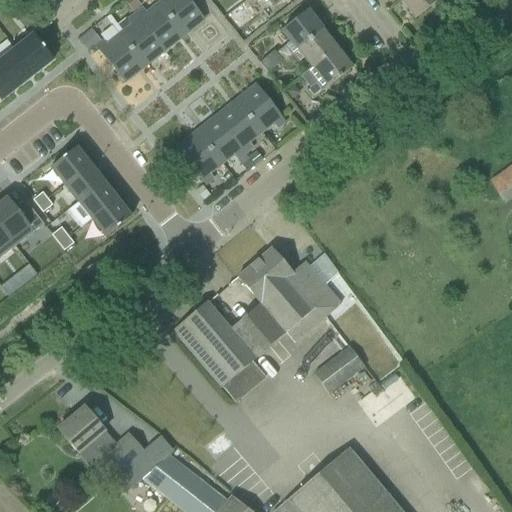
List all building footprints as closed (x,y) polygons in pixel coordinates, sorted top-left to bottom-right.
[(128,0),(124,4),(133,15),(141,8),(134,0),(128,0)] [(186,0),(166,0),(159,6),(184,37),(204,21),(186,0)] [(260,2),(259,0),(246,0),(244,2),(250,10),(260,2)] [(266,0),(274,9),(285,0),(266,0)] [(438,0),(400,0),(399,1),(414,20),(439,1),(438,0)] [(8,5),(2,11),(11,20),(17,14),(8,5)] [(184,37),(159,6),(147,15),(143,10),(135,17),(164,53),(184,37)] [(282,32),(290,43),(276,55),(282,63),(292,55),(297,51),(322,32),(307,13),(282,32)] [(119,37),(144,68),(164,53),(135,17),(127,23),(131,28),(119,37)] [(322,32),(297,51),(298,52),(312,70),(337,51),(322,32)] [(32,36),(15,50),(35,76),(53,62),(32,36)] [(95,48),(85,36),(77,42),(87,54),(95,48)] [(107,46),(104,42),(95,48),(124,84),(144,68),(119,37),(107,46)] [(0,61),(0,66),(18,89),(35,76),(15,50),(0,61)] [(337,51),(312,70),(327,90),(352,70),(337,51)] [(289,71),(299,64),(292,55),(282,63),(289,71)] [(0,102),(0,103),(18,89),(0,66),(0,102)] [(322,93),(316,85),(306,93),(312,101),(322,93)] [(256,87),(236,103),(261,134),(272,125),(276,130),(284,123),(256,87)] [(292,101),(300,95),(293,87),(285,93),(292,101)] [(249,144),(261,134),(236,103),(216,119),(244,155),(252,148),(249,144)] [(244,155),(216,119),(196,135),(221,166),(233,156),(236,161),(244,155)] [(209,175),(221,166),(196,135),(176,150),(204,186),(213,180),(209,175)] [(50,169),(64,187),(90,166),(76,149),(50,169)] [(248,160),(247,161),(253,168),(262,161),(256,154),(248,160)] [(253,168),(247,161),(241,166),(247,174),(253,169),(253,168)] [(90,166),(64,187),(78,204),(104,183),(90,166)] [(511,197),(511,168),(490,184),(503,204),(511,197)] [(104,183),(78,204),(91,221),(117,200),(104,183)] [(199,195),(209,202),(214,195),(203,188),(199,195)] [(37,208),(47,201),(42,195),(32,202),(37,208)] [(7,199),(0,204),(0,228),(11,243),(30,228),(34,234),(44,226),(28,206),(27,207),(28,208),(19,215),(7,199)] [(117,200),(91,221),(105,239),(131,218),(117,200)] [(47,201),(37,208),(42,214),(51,207),(47,201)] [(0,251),(11,243),(0,228),(0,251)] [(61,230),(51,237),(58,245),(58,246),(68,239),(67,238),(61,230)] [(68,239),(58,246),(64,253),(73,246),(68,239)] [(127,265),(133,272),(151,257),(145,249),(127,265)] [(292,276),(270,251),(237,279),(259,305),(286,335),(294,345),(340,306),(305,265),(292,276)] [(11,282),(1,290),(8,299),(18,292),(11,282)] [(231,328),(242,317),(219,292),(208,303),(231,328)] [(207,305),(173,333),(221,390),(255,361),(207,305)] [(348,349),(313,376),(329,397),(365,370),(348,349)] [(248,395),(234,379),(221,390),(235,406),(248,395)] [(127,467),(145,481),(169,501),(189,476),(164,456),(157,465),(142,454),(143,454),(128,437),(116,448),(104,433),(84,409),(58,432),(78,455),(91,444),(103,459),(102,459),(116,476),(127,467)] [(400,511),(349,450),(275,511),(400,511)] [(226,505),(189,476),(169,501),(183,511),(248,511),(231,498),(226,505)]
